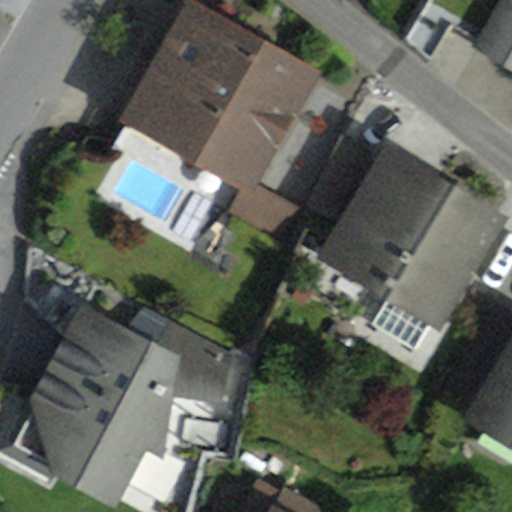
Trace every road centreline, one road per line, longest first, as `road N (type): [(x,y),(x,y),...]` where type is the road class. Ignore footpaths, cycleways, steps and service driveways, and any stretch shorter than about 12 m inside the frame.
road 1 (residential): [(310,0),(511,157)]
road 2 (tertiary): [(62,0),(0,103)]
